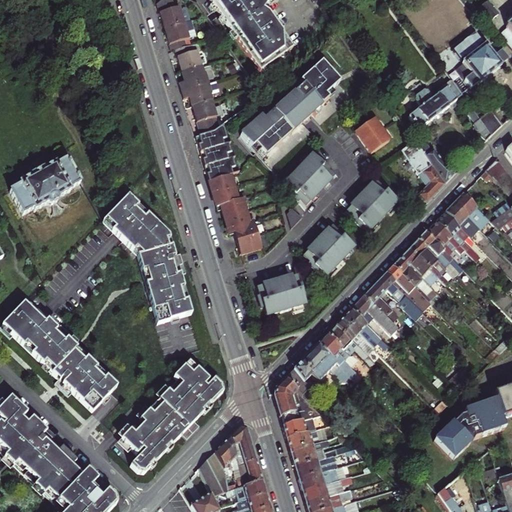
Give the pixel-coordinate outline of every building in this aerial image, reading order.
[(171,0),(163,0),(158,4),(165,29),(191,21),(186,6),(180,8),(180,7),(174,9),(171,0)] [(273,0),(208,0),(207,1),(258,73),(291,50),(266,15),(261,12),(264,7),(273,0)] [(495,17),(485,5),(477,11),(488,24),(495,17)] [(191,21),(165,29),(172,52),(175,51),(190,46),(188,39),(195,37),(191,21)] [(175,51),(182,74),(204,67),(199,52),(193,54),(190,46),(175,51)] [(477,84),(478,85),(501,68),(500,67),(507,61),(501,53),(494,58),(484,46),(462,63),(471,76),(464,81),(470,89),(477,84)] [(329,92),(338,85),(320,64),(299,84),(303,87),(298,92),(264,122),(261,117),(240,137),(261,160),(313,113),(319,108),(327,101),(324,97),(329,92)] [(179,84),(181,92),(211,83),(208,73),(205,74),(204,67),(182,74),(184,83),(179,84)] [(189,98),(191,107),(214,101),(212,95),(222,92),(218,81),(211,83),(181,92),(180,92),(183,100),(189,98)] [(451,83),(444,88),(453,100),(460,95),(451,83)] [(299,84),(294,88),(298,92),(303,87),(299,84)] [(405,116),(417,132),(456,103),(453,100),(444,88),(431,98),(425,90),(421,89),(413,95),(413,99),(418,107),(405,116)] [(332,96),(329,92),(324,97),(327,101),(332,96)] [(214,101),(191,107),(200,136),(214,132),(216,131),(212,118),(218,116),(214,101)] [(313,113),(316,116),(321,111),(319,108),(313,113)] [(486,131),(490,137),(500,126),(490,112),(478,120),(486,131)] [(374,120),(355,133),(362,144),(381,131),(374,120)] [(200,136),(194,138),(199,154),(227,145),(222,127),(216,131),(214,132),(200,136)] [(381,131),(362,144),(370,156),(389,142),(381,131)] [(480,137),(484,143),(490,137),(486,131),(480,137)] [(425,204),(444,185),(421,153),(415,143),(414,143),(401,152),(401,153),(417,177),(426,189),(418,197),(425,204)] [(227,145),(199,154),(203,168),(232,160),(227,145)] [(421,153),(444,185),(454,174),(440,162),(432,151),(430,152),(427,148),(421,153)] [(307,164),(311,160),(307,156),(299,164),(302,167),(305,163),(307,164)] [(328,184),(333,178),(326,172),(317,163),(312,159),(311,160),(307,164),(305,163),(302,167),(301,167),(292,176),(289,180),(290,181),(286,186),(285,187),(289,191),(290,192),(299,201),(305,207),(310,202),(316,196),(323,189),(328,184)] [(236,175),(232,160),(203,168),(208,183),(230,177),(236,175)] [(66,161),(56,166),(54,164),(43,170),(42,169),(30,176),(30,177),(19,183),(20,186),(9,192),(23,216),(33,211),(34,213),(47,206),(50,207),(57,204),(57,199),(70,192),(69,190),(79,184),(66,161)] [(320,161),(317,163),(326,172),(329,170),(320,161)] [(488,168),(497,179),(505,173),(498,164),(493,164),(488,168)] [(491,184),(497,179),(488,168),(484,173),(491,184)] [(491,184),(495,189),(509,179),(505,173),(497,179),(491,184)] [(282,182),(286,186),(290,181),(289,180),(292,176),(290,174),(282,182)] [(230,177),(208,183),(212,196),(234,189),(230,177)] [(511,182),(509,179),(495,189),(499,194),(511,184),(511,182)] [(346,210),(345,211),(352,217),(361,226),(362,227),(366,231),(367,229),(372,225),(373,226),(377,222),(386,213),(389,209),(388,208),(392,203),(394,202),(390,198),(389,197),(379,188),(373,182),(372,183),(368,187),(362,193),(356,200),(350,205),(346,210)] [(328,184),(323,189),(325,192),(331,187),(328,184)] [(362,193),(368,187),(365,184),(360,190),(362,193)] [(511,184),(499,194),(503,199),(511,191),(511,184)] [(382,186),(379,188),(389,197),(391,195),(382,186)] [(234,189),(212,196),(216,209),(220,207),(237,202),(237,201),(234,189)] [(511,191),(503,199),(506,204),(511,200),(511,191)] [(296,203),(299,201),(290,192),(287,195),(296,203)] [(462,195),(453,205),(468,220),(475,227),(480,232),(482,230),(477,225),(484,218),(462,195)] [(126,196),(101,222),(136,255),(157,324),(192,314),(188,301),(189,300),(185,286),(184,287),(180,275),(186,273),(180,253),(174,255),(171,245),(168,236),(147,216),(148,214),(138,204),(137,205),(126,196)] [(316,196),(310,202),(313,205),(319,199),(316,196)] [(347,203),(350,205),(356,200),(353,197),(347,203)] [(245,213),(242,200),(237,201),(237,202),(220,207),(221,211),(224,219),(245,213)] [(396,207),(392,203),(388,208),(389,209),(386,213),(388,215),(396,207)] [(453,205),(444,214),(460,230),(463,234),(465,235),(469,231),(463,225),(468,220),(453,205)] [(490,224),(498,232),(511,221),(511,207),(510,209),(490,224)] [(289,213),(286,215),(290,230),(301,219),(291,210),(290,210),(288,212),(289,213)] [(249,225),(245,213),(224,219),(228,232),(232,231),(249,226),(249,225)] [(460,230),(444,214),(435,223),(465,253),(465,254),(469,249),(455,235),(460,230)] [(359,228),(361,226),(352,217),(349,219),(359,228)] [(511,221),(498,232),(502,236),(511,228),(511,221)] [(372,225),(367,229),(371,233),(379,225),(377,223),(377,222),(373,226),(372,225)] [(435,223),(425,234),(441,250),(447,244),(454,250),(458,254),(460,253),(462,255),(465,253),(435,223)] [(249,226),(232,231),(233,235),(236,243),(257,237),(253,224),(249,225),(249,226)] [(303,255),(302,256),(309,262),(318,271),(319,272),(323,276),(324,274),(328,270),(330,271),(334,267),(343,258),(346,254),(345,253),(349,248),(350,247),(346,243),(345,242),(336,233),(330,227),(329,228),(325,232),(319,238),(312,245),(307,251),(303,255)] [(316,235),(319,238),(325,232),(322,230),(316,235)] [(339,231),(336,233),(345,242),(348,240),(339,231)] [(425,234),(417,243),(434,261),(439,256),(456,273),(460,269),(447,256),(441,250),(425,234)] [(257,237),(236,243),(240,256),(261,250),(257,237)] [(304,248),(307,251),(312,245),(310,242),(304,248)] [(434,261),(417,243),(415,245),(409,251),(444,286),(452,278),(434,261)] [(441,250),(447,256),(454,250),(447,244),(441,250)] [(345,260),(353,252),(349,248),(345,253),(346,254),(343,258),(343,259),(345,260)] [(444,286),(409,251),(400,260),(420,280),(432,292),(435,295),(444,286)] [(420,280),(400,260),(392,268),(429,305),(431,302),(426,298),(417,288),(420,284),(418,282),(420,280)] [(315,274),(318,271),(309,262),(306,265),(315,274)] [(490,278),(478,266),(474,270),(486,282),(490,278)] [(328,270),(324,274),(328,278),(336,270),(334,267),(330,271),(328,270)] [(392,268),(383,277),(392,286),(395,283),(408,297),(410,296),(436,322),(441,317),(429,305),(392,268)] [(264,285),(257,287),(259,296),(263,308),(265,314),(267,314),(273,312),(273,314),(278,313),(291,309),(296,307),(296,305),(302,303),(303,303),(301,296),(298,284),(295,275),(288,278),(281,280),(271,283),(264,285)] [(383,277),(377,284),(400,308),(414,321),(418,317),(421,319),(423,317),(406,300),(404,297),(401,300),(393,292),(396,290),(392,286),(383,277)] [(432,292),(420,280),(418,282),(420,284),(417,288),(426,298),(432,292)] [(408,297),(395,283),(392,286),(396,290),(404,297),(406,300),(408,297)] [(377,284),(363,299),(390,324),(397,318),(377,299),(381,294),(398,311),(400,308),(377,284)] [(390,324),(363,299),(349,313),(358,321),(365,314),(372,321),(390,338),(397,331),(390,324)] [(303,309),(302,303),(296,305),(296,307),(291,309),(292,312),(303,309)] [(93,412),(118,385),(81,352),(75,346),(77,343),(72,337),(69,341),(67,338),(71,334),(60,325),(56,329),(37,310),(34,313),(23,304),(1,327),(0,327),(0,330),(10,340),(13,337),(38,361),(37,362),(48,372),(49,371),(59,380),(54,384),(68,397),(72,393),(93,412)] [(343,320),(364,340),(368,336),(375,344),(379,340),(372,334),(366,327),(358,321),(349,313),(343,320)] [(372,321),(365,314),(358,321),(366,327),(372,321)] [(367,343),(364,340),(343,320),(335,327),(364,355),(372,348),(367,343)] [(327,336),(345,354),(348,357),(353,352),(370,369),(374,365),(364,355),(335,327),(332,331),(327,336)] [(348,357),(345,354),(327,336),(317,346),(348,378),(351,381),(353,379),(351,377),(356,374),(343,362),(348,357)] [(311,376),(319,383),(330,373),(340,383),(345,382),(348,378),(317,346),(284,381),(295,392),(315,412),(316,413),(327,403),(311,387),(310,388),(305,383),(311,376)] [(223,393),(222,386),(216,380),(207,390),(205,388),(210,382),(191,363),(186,368),(175,379),(179,382),(121,441),(140,458),(130,468),(137,475),(144,476),(167,453),(168,454),(173,449),(172,447),(182,436),(186,440),(199,427),(195,423),(203,414),(205,416),(212,408),(211,406),(223,393)] [(277,414),(281,428),(299,423),(297,418),(296,418),(292,406),(295,405),(292,395),(295,392),(284,381),(274,391),(272,399),(277,414)] [(464,412),(467,419),(464,421),(460,417),(435,442),(454,462),(473,445),(470,441),(473,438),(475,441),(506,431),(503,422),(511,418),(511,388),(493,395),(496,401),(464,412)] [(26,414),(10,398),(5,404),(1,400),(0,400),(0,416),(5,421),(2,424),(0,422),(0,447),(7,454),(4,458),(34,486),(30,490),(41,500),(44,497),(60,511),(109,511),(116,506),(114,498),(107,491),(101,497),(99,495),(95,498),(93,496),(97,492),(92,487),(97,482),(85,471),(80,476),(71,467),(76,462),(62,448),(57,454),(46,444),(51,439),(46,434),(46,433),(32,419),(26,425),(21,420),(26,414)] [(299,423),(281,428),(285,441),(308,434),(319,431),(317,425),(303,429),(301,422),(299,423)] [(244,466),(255,463),(245,430),(239,429),(229,438),(232,449),(239,447),(242,458),(243,463),(237,465),(237,468),(238,469),(244,466)] [(285,441),(288,452),(322,441),(321,439),(310,442),(308,434),(285,441)] [(402,446),(409,439),(405,435),(398,442),(402,446)] [(288,452),(290,459),(321,449),(325,448),(324,445),(339,440),(340,444),(343,443),(345,442),(339,436),(322,441),(288,452)] [(221,447),(226,464),(234,457),(232,449),(229,438),(221,447)] [(290,459),(294,470),(317,463),(323,461),(326,460),(354,451),(345,442),(343,443),(344,448),(323,454),(321,449),(290,459)] [(220,471),(226,464),(221,447),(214,454),(220,471)] [(242,458),(239,447),(232,449),(234,457),(235,460),(242,458)] [(497,480),(488,451),(474,462),(481,485),(497,480)] [(222,494),(226,493),(222,478),(221,474),(220,471),(214,454),(196,472),(209,496),(210,498),(222,494)] [(325,465),(323,461),(317,463),(320,475),(331,472),(329,464),(328,464),(325,465)] [(255,463),(244,466),(247,476),(258,472),(255,463)] [(294,470),(297,482),(320,475),(317,463),(294,470)] [(297,482),(301,493),(338,482),(335,470),(331,472),(320,475),(297,482)] [(258,472),(247,476),(250,485),(261,482),(258,472)] [(461,504),(472,501),(463,472),(439,493),(446,504),(451,500),(458,495),(461,504)] [(511,511),(511,475),(497,480),(502,496),(507,511),(511,511)] [(338,482),(301,493),(302,498),(304,504),(327,498),(326,496),(335,494),(334,488),(352,483),(351,478),(338,482)] [(502,496),(497,480),(481,485),(484,496),(489,511),(498,511),(494,499),(502,496)] [(237,504),(245,501),(265,495),(261,482),(250,485),(243,488),(234,490),(226,493),(222,494),(224,500),(230,498),(232,506),(237,504)] [(349,491),(336,495),(338,500),(350,496),(349,491)] [(239,511),(257,511),(269,508),(265,495),(245,501),(247,508),(239,511)] [(336,495),(327,498),(330,510),(336,509),(334,503),(338,501),(338,500),(336,495)] [(209,496),(189,507),(191,511),(217,511),(217,510),(210,498),(209,496)] [(489,511),(484,496),(479,498),(483,511),(489,511)] [(304,504),(306,511),(323,511),(330,510),(327,498),(304,504)] [(452,511),(457,509),(451,500),(446,504),(450,511),(452,511)] [(247,508),(245,501),(237,504),(239,511),(247,508)] [(323,511),(341,511),(342,511),(341,511),(346,511),(357,509),(355,503),(336,509),(330,510),(323,511)]
